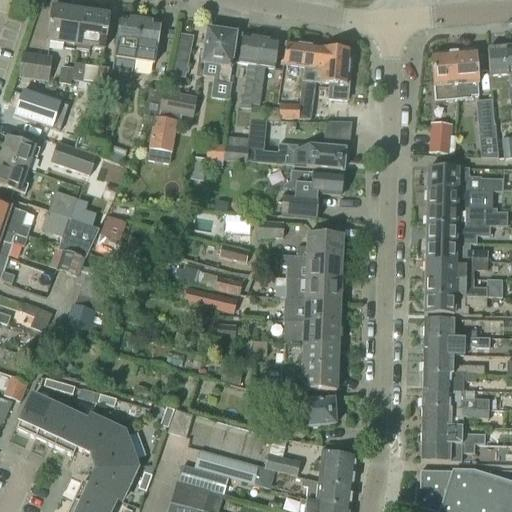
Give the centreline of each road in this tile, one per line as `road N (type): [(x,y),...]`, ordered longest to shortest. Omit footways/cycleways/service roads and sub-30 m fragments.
road 1 (unclassified): [(368,511),(381,455),(393,20)]
road 2 (unclassified): [(393,20),(244,0)]
